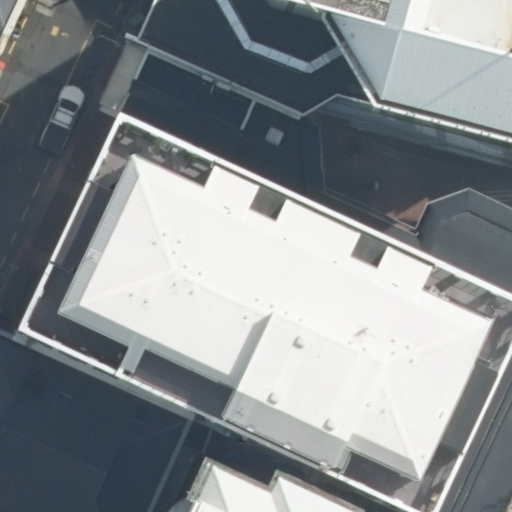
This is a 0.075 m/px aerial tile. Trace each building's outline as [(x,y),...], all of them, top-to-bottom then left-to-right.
[(0,0),(0,57),(6,60),(32,0),(0,0)] [(511,0),(136,0),(137,35),(303,116),(347,94),(511,141),(511,0)] [(425,252),(108,110),(6,333),(201,422),(399,511),(453,511),(511,395),(511,230),(472,212),(444,219),(425,252)] [(156,511),(201,422),(6,333),(0,331),(0,511),(156,511)] [(261,490),(201,463),(178,511),(354,511),(269,473),(261,490)]
